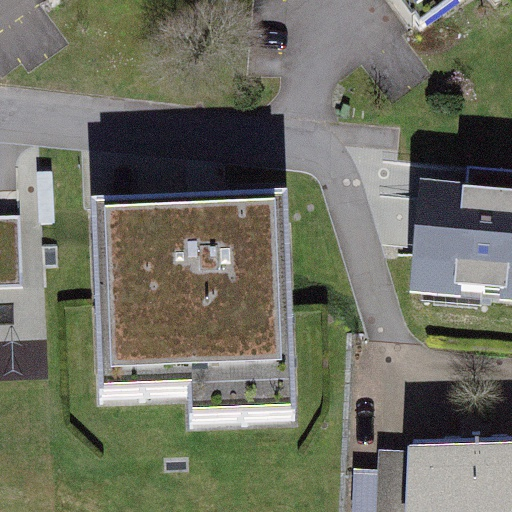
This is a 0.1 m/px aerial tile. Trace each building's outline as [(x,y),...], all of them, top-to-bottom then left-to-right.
[(511,0),(397,0),(437,51),(497,5),(511,23),(511,0)] [(324,211),(91,211),(91,433),(324,433),(324,211)] [(511,218),(460,213),(448,327),(511,333),(511,218)] [(408,511),(410,456),(359,454),(357,511),(408,511)] [(511,511),(511,457),(427,465),(423,511),(511,511)]
